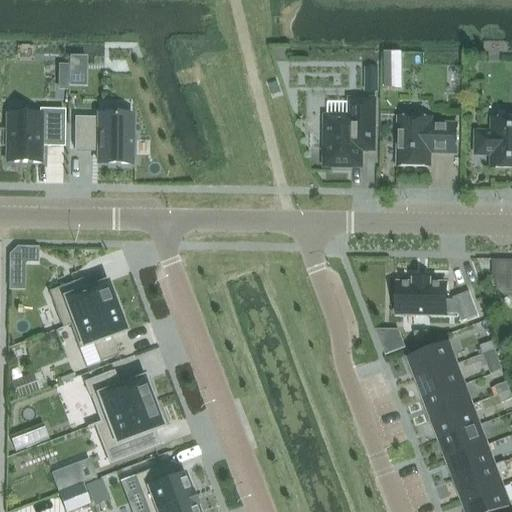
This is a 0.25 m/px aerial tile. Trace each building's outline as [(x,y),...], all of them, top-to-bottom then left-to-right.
[(276,83),(267,86),(271,96),(280,93),(276,83)] [(349,120),(326,119),(326,123),(322,123),(322,137),(326,137),(325,167),(359,167),(359,153),(374,153),(374,101),(349,101),(349,120)] [(39,116),(6,115),(5,163),(40,164),(40,145),(46,145),(46,147),(62,147),(63,112),(39,111),(39,116)] [(73,119),(73,151),(90,151),(90,149),(97,149),(96,165),(130,166),(130,162),(134,162),(134,136),(130,136),(130,118),(97,117),(97,119),(73,119)] [(398,119),(397,167),(429,168),(430,154),(456,155),(456,126),(430,126),(430,120),(398,119)] [(493,135),(476,135),(476,155),(492,155),(492,169),(511,169),(511,121),(493,121),(493,135)] [(511,262),(493,263),(493,279),(511,278),(511,262)] [(413,285),(397,284),(397,316),(445,317),(445,315),(458,315),(461,323),(477,317),(468,294),(452,300),(453,301),(445,301),(445,285),(429,285),(429,282),(413,282),(413,285)] [(73,284),(48,293),(62,330),(69,327),(69,326),(116,308),(113,300),(106,284),(77,295),(73,284)] [(116,308),(69,326),(69,327),(78,351),(92,346),(99,364),(118,357),(112,343),(110,344),(108,339),(125,333),(119,316),(120,316),(116,308)] [(491,343),(479,348),(482,356),(494,352),(491,343)] [(447,345),(409,360),(417,381),(455,366),(447,345)] [(455,366),(417,381),(425,401),(463,387),(455,366)] [(108,375),(84,384),(99,424),(102,423),(153,404),(149,394),(152,393),(147,380),(144,382),(143,379),(114,390),(108,375)] [(506,384),(494,388),(497,396),(509,392),(506,384)] [(463,387),(425,401),(432,421),(470,407),(463,387)] [(511,399),(509,392),(497,396),(501,405),(511,400),(511,399)] [(153,404),(102,423),(103,424),(112,447),(122,444),(127,459),(154,449),(148,434),(162,428),(158,418),(161,417),(156,404),(153,405),(153,404)] [(470,407),(432,421),(440,441),(478,427),(470,407)] [(478,427),(440,441),(447,461),(485,447),(478,427)] [(485,447),(447,461),(455,482),(493,467),(485,447)] [(504,463),(455,482),(463,502),(501,488),(497,477),(508,473),(504,463)] [(170,464),(133,478),(146,511),(161,511),(193,500),(190,491),(189,491),(183,476),(176,479),(170,464)] [(81,486),(59,495),(65,511),(69,511),(88,505),(81,486)] [(501,488),(463,502),(466,511),(499,511),(509,509),(501,488)] [(193,500),(161,511),(197,511),(196,509),(197,509),(193,500)]
